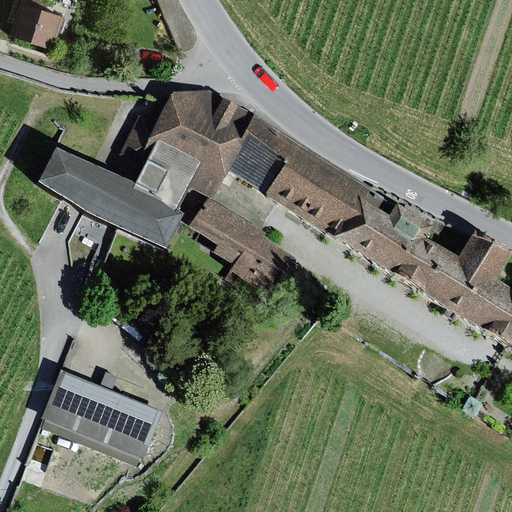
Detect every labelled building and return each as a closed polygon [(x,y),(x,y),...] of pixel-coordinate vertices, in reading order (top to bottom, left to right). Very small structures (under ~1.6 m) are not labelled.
[(40,0),(21,0),(11,37),(51,49),(61,20),(36,12),(40,0)] [(511,301),(488,286),(501,265),(467,243),(455,262),(424,242),(431,232),(392,207),(385,218),(360,202),(367,191),(205,90),(169,95),(154,126),(135,116),(116,152),(142,166),(128,192),(53,158),(37,188),(77,214),(161,253),(177,220),(170,216),(182,188),(208,202),(222,180),(511,358),(511,301)] [(258,236),(205,204),(188,232),(215,248),(211,255),(230,267),(226,274),(266,298),(288,262),(254,243),(258,236)] [(161,415),(57,376),(38,425),(142,465),(161,415)] [(462,409),(460,413),(474,421),(477,415),(482,406),(468,398),(462,409)]
